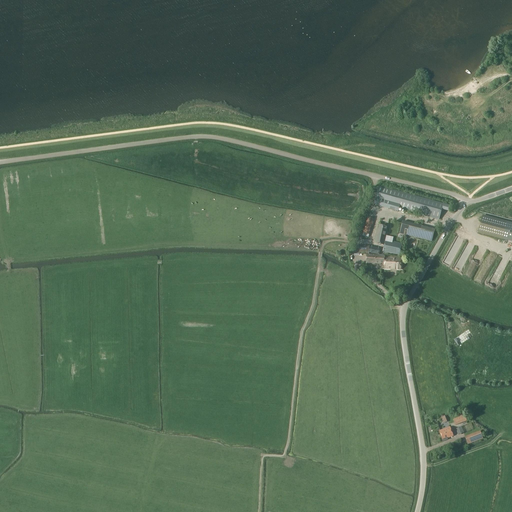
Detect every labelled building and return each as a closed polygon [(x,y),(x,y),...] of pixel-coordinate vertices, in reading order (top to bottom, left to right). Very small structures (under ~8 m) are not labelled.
[(439,220),(443,204),(426,199),(379,186),(373,205),(398,212),(399,209),(439,220)] [(511,222),(482,215),(478,233),(511,241),(511,222)] [(368,236),(373,222),(367,220),(363,235),(368,236)] [(431,242),(434,230),(403,221),(399,233),(431,242)] [(388,227),(378,225),(374,243),(384,246),(383,252),(400,255),(402,244),(386,240),(388,232),(386,232),(388,227)] [(383,264),(385,255),(366,254),(365,263),(383,264)] [(401,269),(401,259),(385,258),(384,263),(384,269),(401,269)] [(461,325),(451,331),(455,337),(453,339),(457,345),(467,339),(466,338),(471,335),(468,330),(465,332),(461,325)] [(455,426),(466,421),(463,413),(457,416),(458,417),(453,419),(455,426)] [(458,435),(464,432),(461,426),(455,429),(458,435)] [(443,441),(447,440),(447,438),(453,436),(450,427),(439,431),(442,440),(443,440),(443,441)] [(479,433),(465,438),(468,445),(482,440),(482,439),(479,433)]
